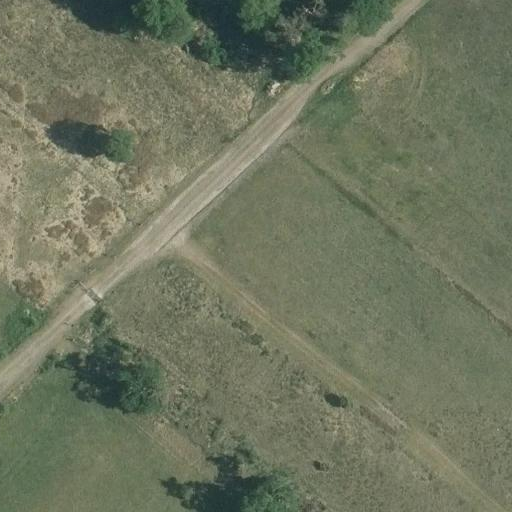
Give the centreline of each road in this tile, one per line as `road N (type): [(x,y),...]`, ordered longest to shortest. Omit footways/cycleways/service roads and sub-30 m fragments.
road 1 (track): [(0,382),(405,0)]
road 2 (track): [(162,229),(506,511)]
